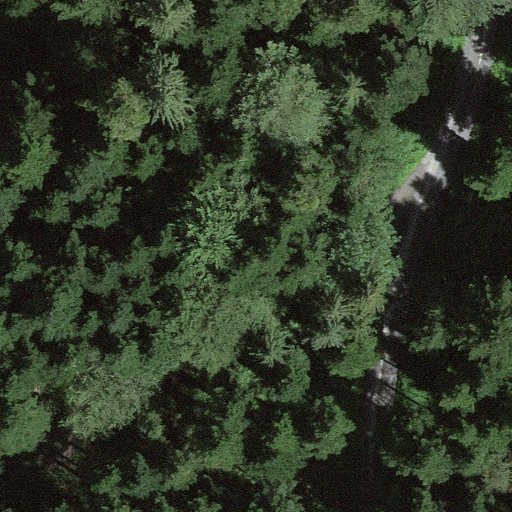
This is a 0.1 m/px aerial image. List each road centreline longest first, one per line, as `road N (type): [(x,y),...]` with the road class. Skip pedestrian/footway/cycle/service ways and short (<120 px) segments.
road 1 (track): [(2,511),(430,245)]
road 2 (track): [(511,31),(501,83),(430,245),(411,511)]
